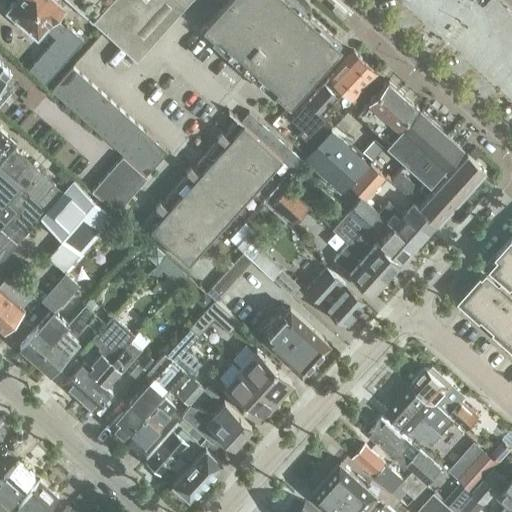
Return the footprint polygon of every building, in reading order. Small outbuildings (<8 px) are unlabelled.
[(82,37),(67,23),(65,25),(53,15),(63,4),(58,0),(12,0),(6,7),(36,34),(43,26),(54,37),(27,68),(42,82),(82,37)] [(71,0),(139,58),(189,0),(71,0)] [(334,31),(299,0),(225,0),(200,27),(283,102),(335,45),(328,39),(334,31)] [(347,15),(335,3),(330,8),(343,20),(347,15)] [(354,49),(330,76),(339,84),(341,86),(365,59),(354,49)] [(10,70),(2,62),(2,61),(1,60),(1,61),(0,59),(0,82),(5,76),(10,70)] [(377,70),(365,59),(341,86),(339,84),(330,94),(334,97),(330,102),(329,101),(319,112),(333,124),(342,113),(341,112),(354,99),(352,97),(377,70)] [(73,65),(52,89),(60,97),(82,73),(73,65)] [(82,73),(60,97),(70,105),(91,82),(82,73)] [(319,112),(329,101),(330,102),(334,97),(330,94),(339,84),(330,76),(307,100),(290,119),(300,127),(301,127),(316,141),(323,133),(324,133),(330,126),(333,124),(319,112)] [(387,79),(356,114),(384,139),(416,105),(387,79)] [(91,82),(70,105),(79,113),(100,90),(91,82)] [(100,90),(79,113),(88,122),(109,98),(100,90)] [(109,98),(88,122),(97,130),(118,106),(109,98)] [(118,106),(97,130),(106,138),(127,114),(118,106)] [(440,126),(419,107),(387,143),(429,182),(462,145),(440,126)] [(159,198),(158,199),(154,203),(157,206),(143,221),(188,261),(282,156),(294,167),(302,157),(249,110),(241,119),(229,109),(226,111),(235,119),(226,129),(228,130),(225,133),(221,129),(216,134),(220,138),(217,142),(216,140),(194,164),(196,165),(194,167),(190,163),(185,169),(188,171),(163,198),(165,200),(163,202),(159,198)] [(127,114),(106,138),(115,146),(136,122),(127,114)] [(136,122),(115,146),(124,154),(145,130),(136,122)] [(0,161),(13,146),(17,141),(0,126),(0,161)] [(330,126),(324,133),(303,157),(340,191),(368,161),(330,126)] [(145,130),(124,154),(146,174),(167,150),(145,130)] [(375,135),(364,147),(373,154),(384,142),(375,135)] [(54,181),(13,146),(0,161),(0,164),(22,184),(39,199),(38,200),(47,207),(63,190),(54,182),(54,181)] [(437,220),(486,167),(471,153),(435,193),(431,189),(418,203),(437,220)] [(116,211),(146,177),(122,156),(92,190),(116,211)] [(349,183),(361,194),(365,197),(385,175),(369,160),(368,161),(349,183)] [(0,259),(0,260),(1,260),(4,256),(15,244),(47,207),(38,200),(39,199),(22,184),(0,164),(0,218),(4,222),(0,226),(0,259)] [(68,184),(75,176),(63,166),(57,173),(68,184)] [(63,268),(111,214),(73,180),(41,216),(65,237),(49,255),(63,268)] [(293,222),(308,206),(285,185),(270,201),(293,222)] [(386,219),(387,218),(379,210),(365,197),(361,194),(346,210),(365,227),(370,220),(379,228),(380,226),(385,231),(380,237),(402,258),(415,244),(393,223),(392,224),(386,219)] [(388,200),(379,210),(387,218),(386,219),(392,224),(393,223),(415,244),(437,220),(418,203),(415,200),(402,213),(388,200)] [(338,213),(343,208),(337,202),(332,207),(338,213)] [(399,262),(377,241),(370,248),(365,243),(366,241),(358,234),(363,229),(346,213),(333,228),(341,235),(386,276),(399,262)] [(341,235),(333,228),(332,228),(348,242),(334,257),(372,291),(386,276),(341,235)] [(133,247),(140,240),(131,231),(124,238),(133,247)] [(235,240),(245,251),(251,256),(259,247),(255,243),(255,242),(243,231),(235,240)] [(148,254),(156,245),(148,237),(140,245),(148,254)] [(511,240),(464,296),(477,308),(476,310),(511,342),(511,240)] [(156,263),(165,254),(157,246),(148,256),(156,263)] [(206,291),(214,298),(215,299),(251,259),(273,278),(273,277),(291,293),(299,284),(259,248),(250,257),(243,251),(206,291)] [(189,276),(165,255),(151,271),(157,276),(163,270),(180,285),(189,276)] [(344,323),(364,300),(327,266),(307,289),(344,323)] [(40,298),(52,309),(53,309),(62,303),(80,283),(65,270),(40,298)] [(20,306),(29,296),(7,276),(0,283),(0,328),(2,331),(23,308),(20,306)] [(68,322),(34,359),(49,372),(68,351),(69,351),(80,339),(76,335),(96,312),(91,307),(96,301),(90,296),(85,302),(68,322)] [(214,298),(191,323),(201,332),(214,318),(229,332),(239,321),(215,299),(214,298)] [(328,341),(289,306),(281,315),(278,312),(267,324),(268,325),(269,323),(272,326),(262,336),(286,357),(286,360),(289,360),(301,371),(306,365),(309,367),(325,349),(322,347),(328,341)] [(34,359),(68,322),(53,309),(52,309),(19,346),(34,359)] [(62,384),(78,397),(129,339),(129,338),(125,342),(113,332),(122,322),(112,314),(96,332),(105,340),(96,349),(99,351),(92,360),(97,365),(91,371),(81,362),(62,384)] [(201,363),(186,349),(201,332),(191,323),(166,351),(191,374),(201,363)] [(129,339),(78,397),(93,410),(112,389),(102,380),(107,374),(111,377),(120,368),(121,369),(132,357),(140,348),(129,339)] [(147,369),(168,346),(160,339),(139,362),(147,369)] [(257,350),(241,368),(277,400),(293,383),(257,350)] [(131,401),(121,412),(109,425),(124,438),(142,417),(145,414),(144,412),(172,382),(184,369),(165,351),(149,370),(151,380),(146,384),(146,383),(131,400),(131,401)] [(426,366),(413,380),(440,405),(455,418),(467,428),(480,414),(462,398),(456,404),(443,392),(453,381),(433,363),(429,368),(426,366)] [(277,400),(241,368),(225,386),(261,418),(277,400)] [(204,387),(191,375),(176,392),(189,403),(189,402),(190,403),(204,387)] [(413,380),(388,408),(420,437),(422,435),(432,443),(455,418),(440,405),(413,380)] [(216,392),(208,384),(204,389),(212,397),(216,392)] [(144,420),(142,417),(124,438),(138,451),(162,425),(160,424),(169,414),(168,414),(176,406),(164,395),(156,403),(159,406),(151,415),(150,414),(144,420)] [(224,402),(214,412),(190,403),(189,402),(189,403),(185,408),(180,413),(205,436),(222,450),(226,454),(251,426),(224,402)] [(412,469),(427,483),(428,483),(442,467),(420,447),(414,442),(413,442),(383,415),(370,430),(400,457),(398,459),(405,466),(407,464),(412,469)] [(161,470),(178,451),(190,462),(204,446),(200,442),(178,423),(147,458),(161,470)] [(217,455),(222,450),(205,436),(200,442),(204,446),(190,462),(191,463),(174,483),(190,497),(223,461),(217,455)] [(499,461),(511,446),(511,445),(504,438),(490,453),(499,461)] [(472,489),(497,461),(474,440),(448,469),(472,489)] [(353,456),(375,476),(379,480),(380,479),(400,497),(407,489),(415,496),(427,483),(412,469),(405,477),(387,462),(365,443),(353,456)] [(19,459),(0,479),(0,511),(17,495),(16,494),(34,474),(19,459)] [(384,496),(342,459),(328,475),(368,511),(397,511),(382,498),(384,496)] [(474,489),(484,499),(486,500),(507,476),(495,465),(474,489)] [(368,511),(328,475),(313,492),(334,511),(368,511)] [(510,501),(500,511),(511,511),(511,477),(499,491),(510,501)] [(18,503),(25,510),(22,511),(43,511),(58,495),(40,479),(18,503)] [(459,511),(475,493),(465,485),(449,503),(459,511)] [(434,490),(415,511),(431,511),(443,499),(434,490)] [(443,499),(431,511),(447,511),(452,507),(443,499)] [(318,511),(305,500),(297,509),(294,505),(287,511),(318,511)]
